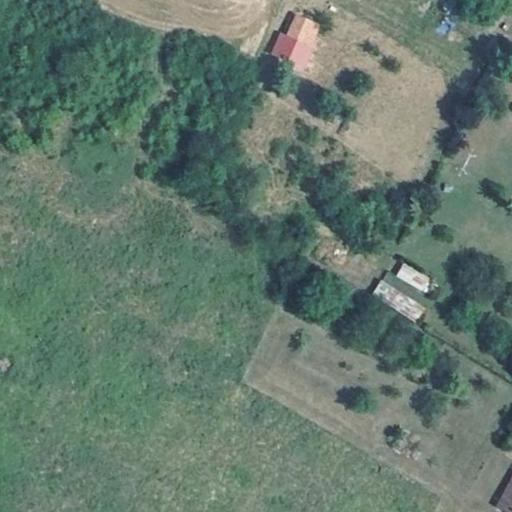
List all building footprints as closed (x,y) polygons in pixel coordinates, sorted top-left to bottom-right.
[(284,33),(303,39),(310,17),(291,10),(284,33)] [(296,61),(303,39),(284,33),(276,30),(269,52),(296,61)] [(402,263),(395,278),(425,292),(432,277),(402,263)] [(418,321),(426,305),(380,280),(371,297),(418,321)] [(511,480),(500,502),(511,508),(511,480)]
